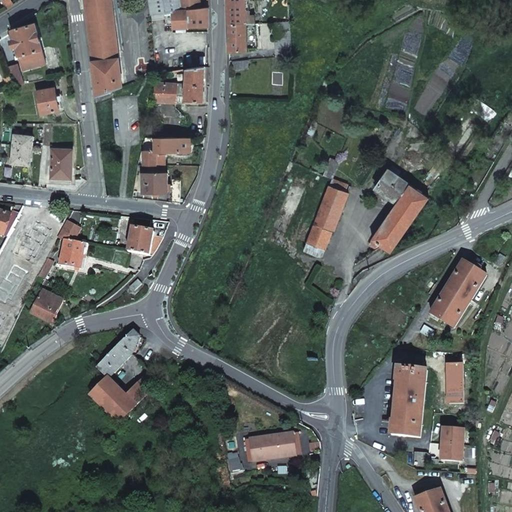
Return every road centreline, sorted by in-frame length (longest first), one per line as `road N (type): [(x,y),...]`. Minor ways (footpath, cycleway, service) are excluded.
road 1 (residential): [(465,233),(389,269),(339,323),(337,434)]
road 2 (residential): [(337,434),(157,324),(148,297)]
road 3 (unknown): [(336,408),(367,397),(465,233)]
road 4 (residential): [(196,213),(219,102),(216,0)]
road 5 (residential): [(73,0),(100,202)]
road 6 (residential): [(148,297),(73,320),(0,386)]
